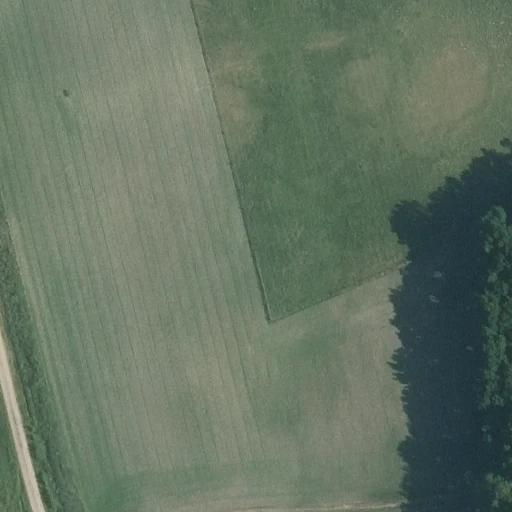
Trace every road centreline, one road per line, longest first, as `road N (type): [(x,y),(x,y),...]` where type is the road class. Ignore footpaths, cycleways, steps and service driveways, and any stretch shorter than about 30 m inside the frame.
road 1 (track): [(289,511),(503,493)]
road 2 (track): [(0,357),(41,511)]
